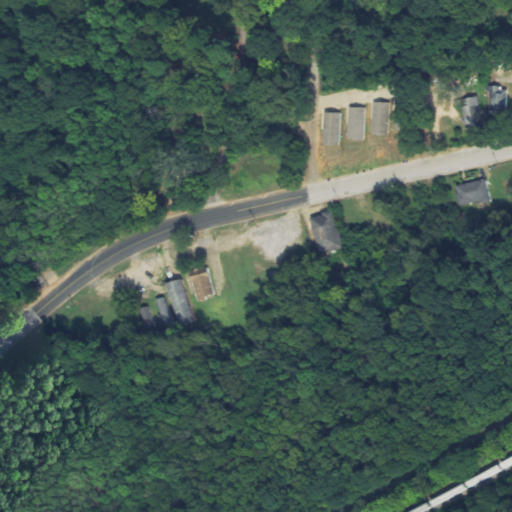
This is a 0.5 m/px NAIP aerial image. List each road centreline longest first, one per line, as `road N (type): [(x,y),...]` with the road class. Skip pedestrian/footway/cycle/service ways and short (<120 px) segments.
road 1 (residential): [(511,146),(164,229),(113,252),(0,343)]
road 2 (residential): [(236,0),(214,215)]
road 3 (residential): [(312,0),(314,192)]
